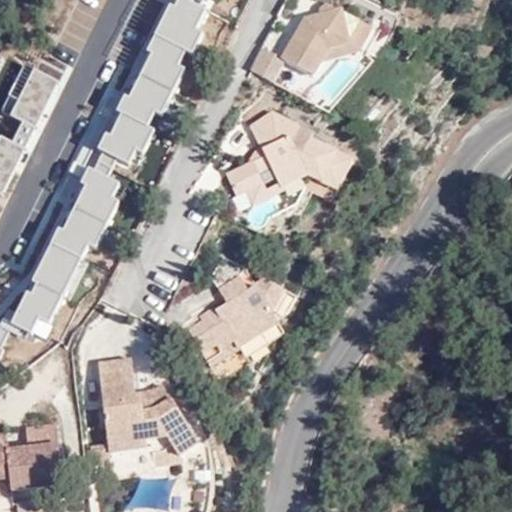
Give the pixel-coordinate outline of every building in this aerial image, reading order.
[(306,21),(285,60),(277,56),(275,62),(274,64),(265,80),(273,84),(284,62),(315,78),(323,63),(329,52),(349,47),(360,52),(373,30),(342,12),(337,13),(337,11),(335,9),(331,7),(329,6),(324,7),(321,10),(321,11),(319,13),(320,18),(315,26),(306,21)] [(320,18),(306,21),(315,26),(320,18)] [(373,30),(360,52),(364,60),(380,35),(373,30)] [(349,47),(329,52),(323,63),(360,52),(349,47)] [(263,48),(252,72),(265,80),(274,64),(275,62),(277,56),(263,48)] [(265,184),(272,199),(275,198),(282,214),(299,206),(307,189),(303,181),(310,178),(339,192),(355,162),(311,140),(305,150),(299,147),(297,151),(293,142),(296,139),(301,131),(275,115),(252,127),(261,145),(267,158),(248,166),(227,176),(237,197),(247,192),(265,184)] [(267,158),(261,145),(248,166),(267,158)] [(265,184),(247,192),(254,207),(272,199),(265,184)] [(225,258),(212,278),(220,292),(225,289),(233,302),(228,305),(218,311),(217,310),(201,319),(203,322),(190,330),(212,368),(241,350),(246,359),(286,336),(278,321),(290,314),(298,300),(264,279),(256,286),(248,270),(225,258)] [(225,289),(220,292),(228,305),(233,302),(225,289)] [(132,360),(100,364),(101,374),(133,370),(132,360)] [(133,370),(101,374),(109,437),(112,464),(114,480),(140,477),(157,469),(155,455),(165,454),(173,448),(180,459),(201,446),(174,403),(158,412),(144,415),(142,401),(138,402),(137,395),(133,370)] [(156,393),(137,395),(138,402),(142,401),(144,415),(158,412),(174,403),(164,387),(156,393)] [(30,450),(59,446),(56,425),(28,428),(30,450)] [(8,434),(0,434),(0,480),(11,480),(13,492),(64,486),(59,446),(30,450),(10,452),(8,434)] [(112,464),(109,437),(91,439),(94,466),(112,464)] [(165,454),(155,455),(157,469),(184,465),(205,452),(201,446),(180,459),(173,448),(165,454)] [(66,511),(65,497),(45,500),(46,511),(66,511)] [(18,503),(19,511),(46,511),(45,500),(18,503)]
